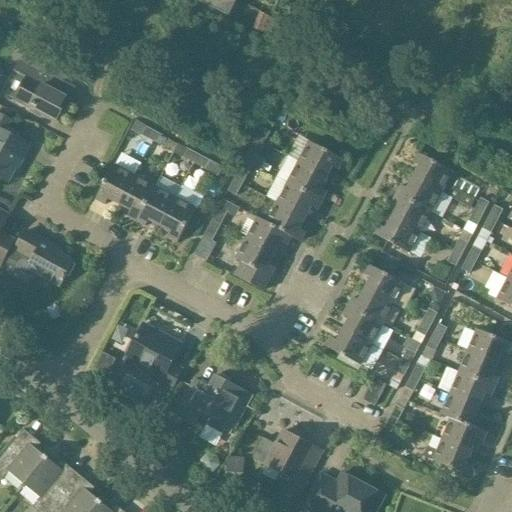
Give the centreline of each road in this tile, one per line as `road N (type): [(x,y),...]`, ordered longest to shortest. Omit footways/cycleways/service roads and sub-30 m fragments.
road 1 (residential): [(125,261),(50,198),(95,109)]
road 2 (residential): [(198,511),(51,390)]
road 3 (residential): [(125,261),(267,335)]
road 4 (residential): [(51,390),(125,261)]
